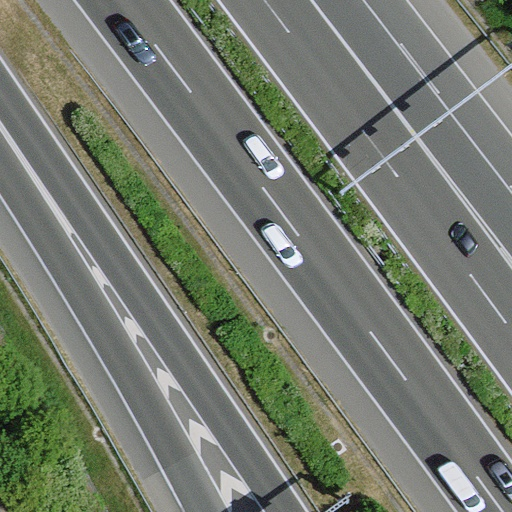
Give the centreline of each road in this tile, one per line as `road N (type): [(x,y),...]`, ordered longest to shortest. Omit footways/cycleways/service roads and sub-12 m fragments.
road 1 (motorway): [(120,0),(500,511)]
road 2 (motorway): [(0,121),(280,511)]
road 3 (motorway): [(0,133),(204,511)]
road 4 (motorway): [(511,323),(269,0)]
road 5 (motorway): [(511,273),(293,0)]
